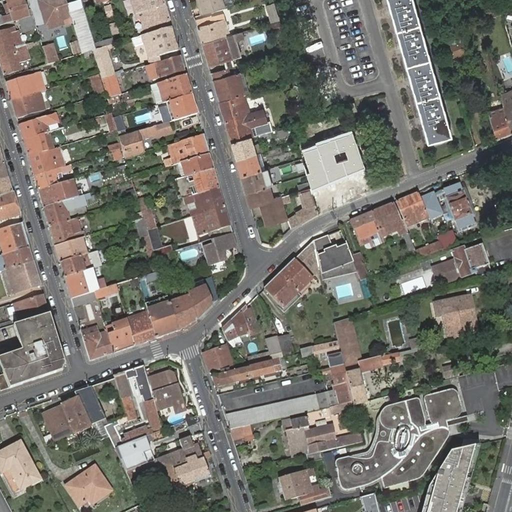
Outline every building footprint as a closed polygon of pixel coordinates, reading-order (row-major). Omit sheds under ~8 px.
[(29,17),(32,16),(31,10),(27,12),(23,0),(5,0),(10,14),(1,17),(1,15),(0,15),(0,25),(19,20),(29,17)] [(63,19),(71,17),(67,6),(65,0),(39,0),(46,24),(47,24),(49,29),(64,24),(63,19)] [(130,0),(134,14),(143,12),(144,11),(164,5),(162,0),(130,0)] [(199,0),(203,14),(223,8),(220,0),(199,0)] [(411,0),(386,0),(427,143),(451,137),(411,0)] [(72,22),(82,54),(92,50),(96,50),(94,44),(81,2),(67,6),(71,17),(72,22)] [(272,23),(279,20),(274,4),(266,6),(272,23)] [(479,8),(482,18),(499,13),(496,4),(479,8)] [(143,12),(134,14),(136,20),(140,19),(143,28),(148,27),(169,20),(164,5),(144,11),(143,12)] [(36,28),(32,16),(29,17),(19,20),(23,32),(36,28)] [(197,28),(202,44),(226,37),(225,33),(228,32),(225,20),(211,24),(209,16),(195,21),(197,28)] [(443,20),(445,27),(457,24),(455,17),(443,20)] [(269,34),(282,30),(279,22),(267,25),(269,34)] [(117,24),(110,26),(112,33),(118,32),(117,24)] [(13,27),(0,31),(0,52),(22,46),(21,42),(17,32),(15,32),(13,27)] [(171,27),(141,36),(148,59),(178,50),(171,27)] [(202,44),(208,66),(232,59),(241,56),(236,41),(242,39),(240,32),(226,37),(202,44)] [(463,32),(448,36),(453,56),(469,52),(463,32)] [(448,36),(446,37),(447,40),(444,41),(449,57),(453,56),(448,36)] [(94,44),(96,50),(106,46),(114,44),(113,39),(94,44)] [(77,42),(72,44),(75,54),(81,52),(77,42)] [(26,49),(25,45),(22,46),(0,52),(0,64),(3,75),(20,70),(14,51),(19,50),(19,51),(26,49)] [(55,62),(58,61),(53,45),(42,48),(47,65),(55,62)] [(96,50),(92,50),(97,64),(110,60),(106,46),(96,50)] [(184,70),(180,57),(145,67),(147,71),(150,80),(157,78),(184,70)] [(110,60),(97,64),(99,74),(101,79),(115,75),(110,60)] [(219,102),(244,95),(237,73),(227,76),(225,69),(210,73),(213,80),(219,102)] [(243,71),(237,73),(244,95),(250,93),(243,71)] [(11,100),(40,91),(44,90),(43,86),(39,72),(31,75),(5,82),(11,100)] [(101,79),(105,94),(107,98),(117,95),(120,94),(115,78),(120,76),(119,73),(115,75),(101,79)] [(99,74),(89,76),(96,97),(105,94),(101,79),(99,74)] [(191,94),(185,75),(158,83),(163,103),(166,102),(191,94)] [(163,103),(158,83),(152,85),(158,104),(161,103),(163,103)] [(11,100),(16,118),(40,111),(45,109),(41,95),(40,91),(11,100)] [(503,105),(503,108),(511,133),(511,132),(511,91),(500,95),(503,105)] [(197,114),(191,94),(166,102),(171,119),(172,121),(197,114)] [(107,98),(108,103),(118,101),(117,95),(107,98)] [(249,113),(244,95),(219,102),(231,143),(250,137),(256,136),(253,126),(265,123),(261,109),(249,113)] [(163,103),(161,103),(166,120),(171,119),(166,102),(163,103)] [(354,102),(345,105),(347,115),(357,112),(354,102)] [(488,112),(490,121),(496,139),(511,133),(503,108),(497,109),(488,112)] [(105,115),(111,131),(116,130),(113,118),(111,113),(105,115)] [(18,125),(23,140),(45,133),(51,131),(50,128),(47,129),(46,126),(56,123),(57,123),(55,114),(18,125)] [(113,118),(116,130),(117,131),(124,129),(120,116),(113,118)] [(346,120),(339,123),(343,134),(350,132),(346,120)] [(51,131),(58,129),(56,123),(46,126),(47,129),(50,128),(51,131)] [(122,149),(125,159),(144,153),(139,139),(156,134),(157,136),(170,132),(167,123),(119,137),(122,149)] [(269,138),(268,132),(259,135),(261,140),(269,138)] [(23,140),(28,156),(54,149),(49,134),(46,135),(45,133),(23,140)] [(315,148),(300,152),(310,189),(363,168),(350,133),(314,145),(315,148)] [(209,154),(203,135),(168,146),(172,158),(174,165),(181,163),(209,154)] [(231,143),(236,160),(255,154),(250,137),(231,143)] [(28,156),(34,175),(59,168),(64,166),(58,147),(54,149),(28,156)] [(122,149),(112,152),(116,166),(127,163),(125,159),(122,149)] [(260,171),(265,170),(260,153),(255,154),(260,171)] [(209,154),(181,163),(185,177),(213,169),(209,154)] [(236,160),(241,177),(260,171),(255,154),(236,160)] [(166,167),(174,165),(172,158),(164,160),(166,167)] [(0,179),(8,177),(4,163),(0,163),(0,179)] [(117,173),(127,170),(125,165),(115,168),(117,173)] [(34,175),(38,190),(64,182),(61,172),(59,168),(34,175)] [(219,187),(213,169),(185,177),(174,180),(180,199),(183,198),(219,187)] [(265,170),(260,171),(265,188),(268,187),(272,186),(266,169),(265,170)] [(241,177),(246,193),(265,188),(260,171),(241,177)] [(0,195),(13,192),(8,177),(0,179),(0,195)] [(38,190),(43,207),(83,195),(81,190),(69,194),(65,182),(64,182),(38,190)] [(446,199),(445,199),(447,205),(451,216),(454,223),(455,222),(459,232),(475,226),(471,216),(472,215),(470,209),(466,198),(463,191),(462,192),(459,184),(443,190),(446,199)] [(191,211),(193,217),(225,207),(219,187),(183,198),(185,205),(194,202),(196,209),(191,211)] [(272,200),(268,187),(265,188),(246,193),(250,206),(260,203),(272,200)] [(300,223),(318,213),(310,189),(300,192),(301,196),(304,209),(288,219),(287,219),(290,226),(292,227),(299,222),(300,223)] [(143,190),(136,192),(141,211),(148,209),(143,190)] [(441,201),(445,199),(446,199),(443,190),(437,192),(441,201)] [(0,220),(19,214),(13,192),(0,195),(0,220)] [(433,192),(420,198),(429,219),(442,213),(433,192)] [(417,193),(396,202),(407,226),(428,217),(417,193)] [(43,207),(49,226),(68,221),(69,220),(65,207),(76,204),(84,201),(83,195),(43,207)] [(282,202),(281,197),(272,200),(260,203),(266,225),(287,219),(288,219),(282,202)] [(392,203),(372,212),(382,236),(397,230),(399,235),(403,234),(407,232),(402,221),(400,222),(392,203)] [(225,207),(193,217),(194,221),(201,219),(205,233),(210,232),(212,240),(233,233),(225,207)] [(144,219),(147,231),(157,228),(151,208),(148,209),(141,211),(144,219)] [(133,214),(136,221),(144,219),(141,211),(133,214)] [(372,212),(350,220),(361,245),(370,241),(379,238),(381,243),(384,241),(382,236),(372,212)] [(73,234),(78,233),(73,219),(69,220),(68,221),(73,234)] [(143,237),(149,235),(147,231),(144,219),(136,221),(141,238),(143,237)] [(55,246),(81,238),(85,237),(84,232),(82,231),(78,233),(73,234),(68,221),(49,226),(55,246)] [(29,246),(22,222),(0,228),(0,239),(4,254),(29,246)] [(157,228),(147,231),(149,235),(153,250),(153,251),(156,250),(163,248),(157,228)] [(351,257),(341,230),(313,241),(320,269),(322,279),(356,272),(354,265),(351,257)] [(407,232),(403,234),(410,250),(414,249),(407,232)] [(236,247),(233,233),(212,240),(214,244),(206,247),(202,248),(208,266),(225,261),(222,251),(236,247)] [(153,250),(149,235),(143,237),(148,252),(153,250)] [(439,242),(439,243),(442,250),(456,245),(453,236),(449,237),(439,242)] [(80,256),(86,254),(81,238),(55,246),(60,262),(80,256)] [(379,238),(370,241),(372,246),(381,243),(379,238)] [(280,274),(297,292),(312,278),(312,277),(320,269),(313,241),(295,260),(280,274)] [(416,251),(419,259),(442,250),(439,243),(416,251)] [(475,272),(476,277),(491,273),(488,264),(482,244),(464,250),(463,247),(453,251),(455,260),(435,267),(433,269),(438,284),(461,277),(475,272)] [(34,263),(29,246),(4,254),(2,255),(0,255),(0,271),(1,273),(34,263)] [(175,258),(173,252),(171,246),(163,248),(156,250),(160,263),(175,258)] [(153,251),(153,250),(148,252),(154,273),(160,271),(153,251)] [(84,271),(92,268),(91,264),(87,253),(86,254),(80,256),(60,262),(64,277),(84,271)] [(359,254),(351,257),(354,265),(362,262),(359,254)] [(360,281),(366,279),(368,278),(362,262),(354,265),(360,281)] [(41,286),(34,263),(1,273),(2,277),(8,296),(41,286)] [(71,299),(95,291),(101,289),(99,284),(94,286),(90,273),(93,272),(92,268),(84,271),(64,277),(71,299)] [(154,273),(138,278),(140,285),(162,278),(160,271),(154,273)] [(280,274),(264,289),(281,307),(297,292),(280,274)] [(197,320),(213,304),(205,286),(204,282),(187,289),(189,293),(189,296),(197,320)] [(95,291),(97,298),(119,292),(116,285),(101,289),(95,291)] [(189,293),(187,289),(187,288),(167,295),(167,296),(169,303),(189,296),(189,293)] [(74,307),(97,300),(97,298),(95,291),(71,299),(74,307)] [(26,319),(49,312),(44,295),(21,302),(26,319)] [(435,318),(441,344),(460,340),(459,337),(472,334),(466,311),(463,295),(425,304),(429,320),(435,318)] [(148,310),(156,338),(178,331),(169,303),(167,296),(146,303),(148,310)] [(178,331),(197,320),(189,296),(169,303),(178,331)] [(21,302),(14,304),(19,321),(26,319),(21,302)] [(129,328),(135,346),(156,338),(148,310),(146,303),(139,305),(142,314),(144,314),(146,319),(134,323),(132,318),(127,319),(129,328)] [(245,308),(241,312),(248,332),(252,331),(253,330),(245,308)] [(241,312),(222,330),(228,342),(237,336),(248,333),(248,334),(253,332),(252,331),(248,332),(241,312)] [(0,365),(3,374),(10,388),(21,384),(32,380),(61,371),(65,364),(57,338),(54,327),(50,314),(13,325),(18,339),(22,350),(11,353),(0,357),(0,365)] [(142,314),(132,318),(134,323),(146,319),(144,314),(142,314)] [(113,353),(135,346),(129,328),(127,320),(112,325),(106,328),(107,333),(113,353)] [(344,366),(349,365),(355,364),(345,320),(333,324),(338,341),(342,356),(344,366)] [(81,331),(83,337),(99,332),(97,326),(81,331)] [(90,361),(113,353),(107,333),(100,335),(99,332),(83,337),(90,361)] [(289,334),(278,337),(283,359),(294,356),(289,334)] [(239,337),(229,341),(232,348),(242,344),(239,337)] [(283,359),(278,337),(266,340),(268,347),(271,361),(279,360),(283,359)] [(423,338),(410,341),(412,349),(424,346),(423,338)] [(331,358),(342,356),(338,341),(327,344),(316,346),(318,353),(329,351),(330,355),(329,358),(331,358)] [(251,354),(258,352),(255,342),(248,345),(251,354)] [(204,354),(210,373),(222,370),(228,369),(233,368),(226,346),(204,354)] [(301,350),(302,354),(303,358),(314,355),(312,347),(301,350)] [(381,358),(383,366),(400,363),(398,354),(381,358)] [(381,358),(359,363),(361,372),(383,366),(381,358)] [(271,363),(248,368),(250,379),(273,374),(281,372),(279,360),(271,361),(270,362),(271,363)] [(112,375),(114,379),(118,390),(127,416),(104,426),(109,438),(114,449),(145,437),(155,433),(161,431),(156,411),(147,379),(144,369),(144,365),(132,369),(141,396),(143,396),(153,428),(149,430),(148,426),(125,435),(126,439),(122,440),(116,427),(121,425),(120,423),(129,420),(129,422),(138,418),(132,400),(135,398),(125,371),(112,375)] [(352,401),(353,404),(365,401),(358,371),(351,373),(349,365),(344,366),(346,374),(348,382),(352,401)] [(338,405),(352,401),(348,382),(346,383),(343,367),(331,370),(332,372),(324,374),(324,377),(328,395),(336,393),(338,405)] [(228,369),(222,370),(222,374),(225,385),(250,379),(248,368),(229,372),(228,369)] [(132,369),(125,371),(135,398),(141,396),(132,369)] [(169,372),(155,376),(147,379),(156,411),(172,405),(175,414),(184,411),(173,374),(169,372)] [(0,391),(10,388),(3,374),(0,375),(0,391)] [(211,376),(215,387),(225,385),(222,374),(211,376)] [(90,426),(102,421),(106,419),(98,400),(118,390),(114,379),(74,393),(77,398),(90,426)] [(458,379),(435,382),(436,391),(459,389),(458,379)] [(458,393),(453,390),(424,397),(430,423),(427,424),(419,398),(386,406),(382,411),(380,421),(378,438),(373,449),(366,455),(350,456),(337,460),(336,463),(341,486),(345,490),(374,482),(382,478),(385,488),(422,478),(449,435),(448,426),(468,421),(467,416),(457,419),(462,411),(458,393)] [(318,409),(330,407),(338,405),(336,393),(328,395),(315,397),(318,409)] [(315,397),(315,395),(226,415),(229,430),(249,426),(307,412),(318,409),(315,397)] [(55,442),(90,426),(77,398),(43,415),(55,442)] [(331,414),(354,408),(353,404),(352,401),(338,405),(330,407),(331,414)] [(291,458),(307,454),(321,451),(336,447),(334,439),(331,425),(307,431),(308,429),(308,426),(306,417),(290,421),(289,419),(280,421),(283,432),(285,431),(291,458)] [(102,421),(90,426),(97,443),(109,438),(104,426),(102,421)] [(249,426),(229,430),(232,440),(251,435),(249,426)] [(155,433),(145,437),(147,442),(157,439),(155,433)] [(334,439),(336,447),(361,442),(359,433),(334,439)] [(184,449),(194,445),(191,436),(180,440),(184,449)] [(147,442),(145,437),(114,449),(135,491),(144,488),(139,477),(148,474),(150,477),(159,474),(166,491),(209,474),(198,444),(194,445),(184,449),(154,461),(147,442)] [(0,452),(0,468),(2,472),(9,468),(18,487),(38,476),(20,442),(0,452)] [(96,443),(72,454),(76,462),(100,451),(96,443)] [(462,511),(481,444),(450,451),(429,487),(421,511),(462,511)] [(308,463),(323,459),(322,456),(321,451),(307,454),(308,463)] [(9,468),(2,472),(11,490),(18,487),(9,468)] [(299,497),(302,505),(315,502),(331,496),(329,488),(320,491),(318,484),(310,487),(308,478),(315,476),(313,468),(306,470),(278,478),(285,501),(299,497)] [(81,484),(71,490),(80,507),(90,502),(93,507),(113,495),(100,469),(79,480),(81,484)] [(69,485),(71,490),(81,484),(79,480),(69,485)] [(202,511),(199,502),(192,505),(194,511),(202,511)]
